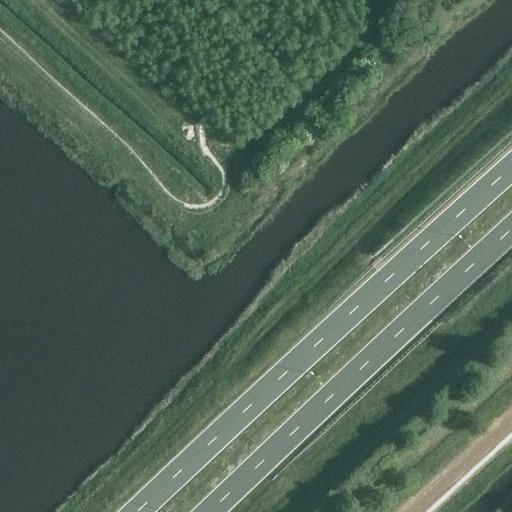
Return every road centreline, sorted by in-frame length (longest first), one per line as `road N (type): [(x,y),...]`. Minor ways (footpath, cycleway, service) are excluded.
road 1 (trunk): [(511,169),(137,511)]
road 2 (trunk): [(211,511),(511,232)]
